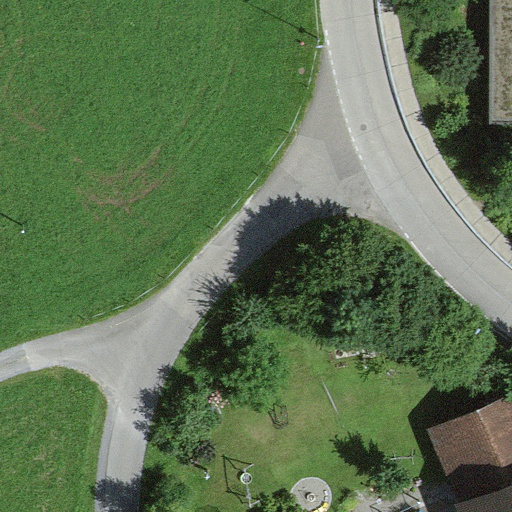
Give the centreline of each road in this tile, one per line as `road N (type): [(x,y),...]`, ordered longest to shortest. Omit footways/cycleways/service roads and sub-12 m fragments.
road 1 (unclassified): [(119,511),(129,399),(189,295),(281,204),(384,140)]
road 2 (unclassified): [(511,303),(429,217),(384,140)]
road 3 (track): [(157,351),(72,351),(0,375)]
road 4 (unclassified): [(384,140),(353,0)]
